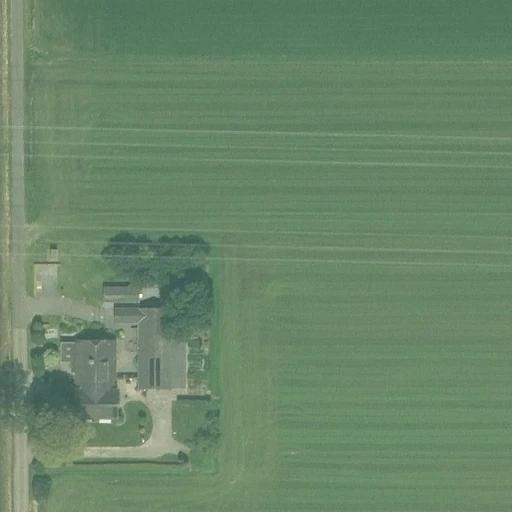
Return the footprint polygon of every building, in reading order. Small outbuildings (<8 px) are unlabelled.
[(121,303),(139,303),(139,289),(121,289),(121,303)] [(138,337),(170,337),(170,309),(138,309),(138,337)] [(170,389),(170,337),(138,337),(138,389),(170,389)] [(75,376),(115,376),(115,342),(75,342),(75,376)] [(115,376),(75,376),(75,390),(74,390),(74,399),(68,399),(68,407),(74,407),(74,419),(117,419),(117,391),(115,391),(115,376)]
